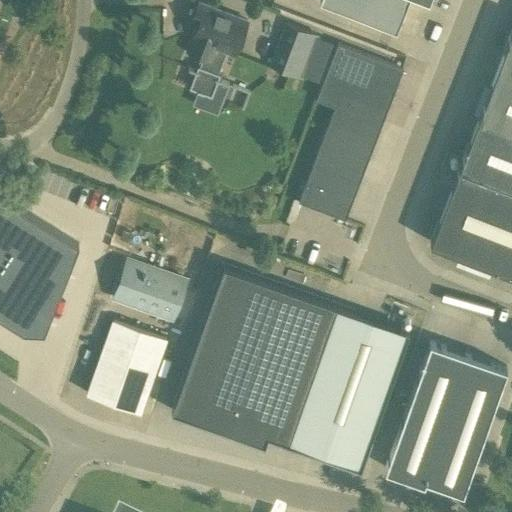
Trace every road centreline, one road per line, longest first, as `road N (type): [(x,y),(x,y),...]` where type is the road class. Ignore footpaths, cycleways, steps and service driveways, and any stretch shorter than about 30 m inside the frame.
road 1 (unclassified): [(511,320),(374,266),(476,0)]
road 2 (unclassified): [(78,440),(363,511)]
road 3 (residential): [(0,147),(28,144),(49,128),(74,68),(82,0)]
